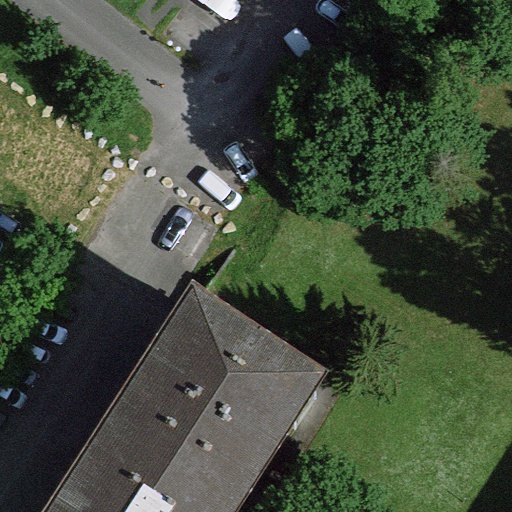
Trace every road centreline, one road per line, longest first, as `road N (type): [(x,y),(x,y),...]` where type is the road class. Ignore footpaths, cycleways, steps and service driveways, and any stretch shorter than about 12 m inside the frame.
road 1 (residential): [(159,246),(0,507)]
road 2 (residential): [(299,0),(211,119)]
